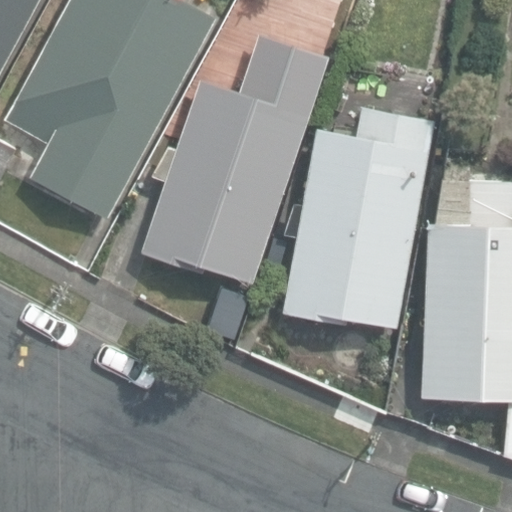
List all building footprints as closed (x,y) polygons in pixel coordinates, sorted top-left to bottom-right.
[(0,0),(0,76),(40,0),(0,0)] [(31,175),(107,216),(215,17),(217,14),(191,0),(69,0),(6,117),(49,140),(31,175)] [(312,70),(329,76),(338,52),(322,45),(312,70)] [(200,262),(254,280),(312,111),(306,110),(314,87),(271,73),(252,66),(243,92),(202,76),(178,146),(169,143),(153,176),(145,173),(110,233),(145,245),(143,250),(197,269),(200,262)] [(342,314),(397,325),(430,147),(424,146),(428,121),(392,114),(391,121),(364,116),(361,137),(318,129),(285,312),(341,322),(342,314)] [(0,179),(17,150),(0,140),(0,179)] [(428,219),(418,395),(503,400),(499,453),(511,456),(511,181),(438,178),(436,219),(428,219)]
